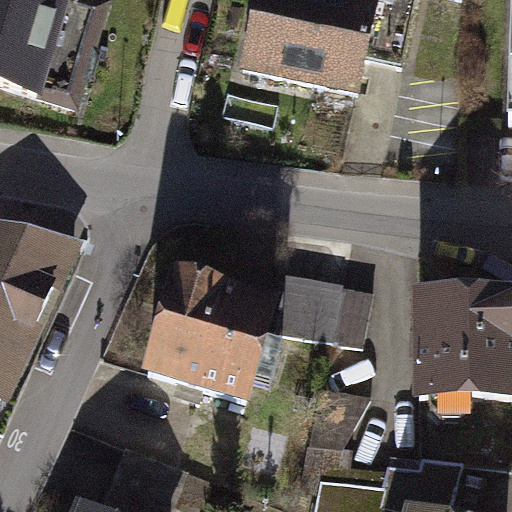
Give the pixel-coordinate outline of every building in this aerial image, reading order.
[(87,0),(0,0),(0,100),(53,116),(87,0)] [(369,103),(389,1),(386,0),(266,0),(251,81),(369,103)] [(89,248),(0,229),(0,404),(14,410),(89,248)] [(291,298),(180,268),(151,376),(263,405),(291,298)] [(383,298),(297,282),(287,336),(373,352),(383,298)] [(511,291),(421,294),(424,409),(511,406),(511,291)] [(182,511),(197,477),(132,451),(107,510),(112,511),(182,511)] [(412,511),(413,507),(433,511),(457,511),(469,471),(399,465),(390,495),(326,489),(320,511),(412,511)]
